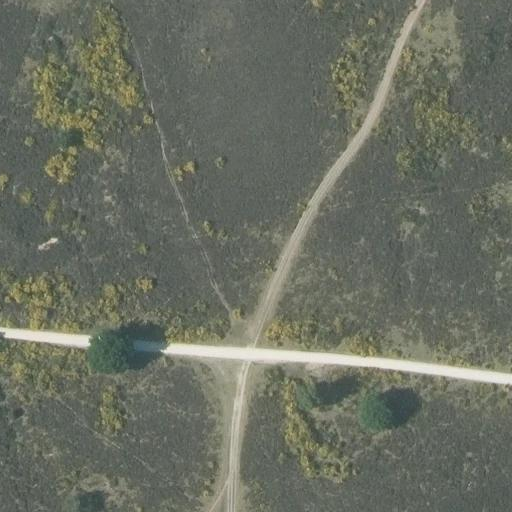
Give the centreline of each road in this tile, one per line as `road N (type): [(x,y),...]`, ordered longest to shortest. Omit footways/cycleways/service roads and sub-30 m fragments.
road 1 (track): [(254,351),(301,225),(374,123),(425,0)]
road 2 (track): [(233,511),(254,351)]
